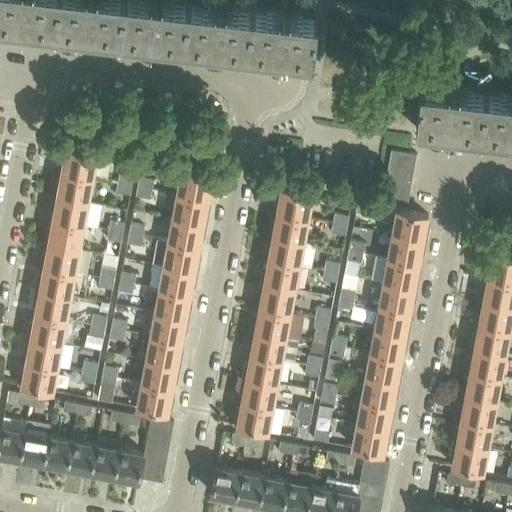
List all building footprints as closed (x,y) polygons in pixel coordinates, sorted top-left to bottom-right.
[(0,0),(0,19),(5,20),(55,26),(58,0),(0,0)] [(58,0),(55,26),(120,33),(123,0),(58,0)] [(123,0),(120,33),(134,35),(184,41),(189,3),(163,0),(123,0)] [(184,41),(249,48),(253,10),(189,3),(184,41)] [(249,48),(298,54),(312,56),(311,60),(312,60),(317,18),(253,10),(249,48)] [(485,92),(421,84),(416,127),(417,127),(417,123),(481,130),(485,92)] [(511,95),(485,92),(481,130),(511,133),(511,95)] [(94,174),(98,151),(65,145),(65,146),(62,145),(59,161),(62,161),(61,168),(94,174)] [(417,152),(413,151),(409,150),(391,147),(389,159),(414,164),(417,152)] [(414,164),(389,159),(386,171),(412,176),(414,164)] [(213,174),(213,173),(181,166),(176,190),(208,196),(210,189),(213,189),(213,188),(215,174),(213,174)] [(56,177),(54,191),(89,198),(94,174),(61,168),(59,177),(56,177)] [(120,169),(118,179),(132,181),(134,172),(120,169)] [(410,188),(412,176),(386,171),(384,183),(410,188)] [(138,182),(152,185),(154,175),(140,173),(138,182)] [(130,191),(132,181),(118,179),(116,188),(130,191)] [(152,185),(138,182),(136,192),(151,195),(152,185)] [(384,183),(382,194),(408,199),(410,188),(384,183)] [(309,214),(313,191),(281,185),(280,186),(277,186),(275,201),(278,202),(277,208),(309,214)] [(206,205),(208,196),(176,190),(172,214),(207,220),(210,206),(206,205)] [(53,208),(52,216),(85,222),(89,198),(54,191),(50,208),(53,208)] [(369,212),(371,202),(357,199),(355,209),(369,212)] [(426,221),(428,213),(396,207),(392,230),(427,237),(429,222),(426,221)] [(272,217),(269,232),(304,238),(305,238),(309,214),(277,208),(275,218),(272,217)] [(333,219),(347,222),(349,212),(335,209),(333,219)] [(172,214),(167,238),(199,244),(201,236),(204,237),(207,220),(172,214)] [(85,222),(52,216),(50,224),(47,224),(45,239),(80,246),(85,222)] [(111,217),(109,226),(123,229),(125,219),(111,217)] [(332,229),(346,231),(347,222),(333,219),(332,229)] [(145,223),(131,221),(129,230),(143,233),(145,223)] [(121,239),(123,229),(109,226),(107,236),(121,239)] [(143,233),(129,230),(127,240),(142,243),(143,233)] [(392,230),(387,254),(419,260),(420,253),(424,253),(427,237),(392,230)] [(269,249),(268,256),(300,262),(304,238),(269,232),(266,248),(269,249)] [(157,236),(153,260),(154,260),(163,261),(198,268),(201,253),(197,252),(199,244),(167,238),(157,236)] [(350,237),(348,247),(362,250),(364,240),(350,237)] [(44,255),(43,263),(76,270),(80,246),(45,239),(42,255),(44,255)] [(362,250),(348,247),(346,257),(347,257),(360,259),(362,250)] [(489,265),(487,273),(511,277),(511,252),(491,249),(491,250),(488,250),(485,265),(489,265)] [(417,269),(419,260),(387,254),(383,278),(418,285),(421,269),(417,269)] [(263,264),(260,280),(295,286),(300,262),(268,256),(266,265),(263,264)] [(326,257),(324,267),(338,270),(340,260),(326,257)] [(163,261),(158,285),(190,291),(192,283),(195,284),(198,268),(163,261)] [(76,270),(43,263),(41,271),(39,271),(36,287),(81,295),(86,272),(76,270)] [(102,264),(100,274),(114,277),(116,267),(102,264)] [(323,277),(337,279),(338,270),(324,267),(323,277)] [(136,271),(122,268),(120,278),(134,281),(136,271)] [(344,271),(339,295),(353,297),(358,274),(344,271)] [(482,281),(480,296),(511,301),(511,277),(487,273),(486,281),(482,281)] [(112,287),(114,277),(100,274),(98,284),(112,287)] [(134,281),(120,278),(118,288),(133,291),(134,281)] [(383,278),(378,302),(410,308),(411,300),(415,300),(418,285),(383,278)] [(261,296),(259,304),(291,310),(295,286),(260,280),(257,295),(261,296)] [(189,299),(190,291),(158,285),(154,309),(189,316),(192,300),(189,299)] [(34,311),(67,317),(77,319),(81,295),(36,287),(33,302),(36,302),(34,311)] [(353,297),(339,295),(337,304),(338,304),(351,307),(353,297)] [(480,313),(478,320),(511,326),(511,319),(511,301),(480,296),(477,312),(480,313)] [(408,316),(410,308),(378,302),(374,326),(409,333),(412,316),(408,316)] [(254,311),(251,327),(287,334),(299,336),(300,336),(304,313),(291,310),(259,304),(257,312),(254,311)] [(317,305),(315,315),(329,317),(331,308),(317,305)] [(154,309),(149,333),(181,339),(183,330),(186,331),(189,316),(154,309)] [(30,318),(27,335),(62,341),(67,317),(34,311),(33,319),(30,318)] [(93,312),(91,322),(105,325),(107,315),(93,312)] [(314,324),(328,327),(329,317),(315,315),(314,324)] [(127,319),(113,316),(111,326),(125,329),(127,319)] [(474,328),(471,344),(506,350),(511,326),(478,320),(477,328),(474,328)] [(104,334),(105,325),(91,322),(89,332),(104,334)] [(125,329),(111,326),(109,336),(124,339),(125,329)] [(374,326),(369,349),(401,355),(402,347),(406,347),(409,333),(374,326)] [(250,351),(282,357),(286,334),(251,327),(248,342),(252,343),(250,351)] [(332,332),(330,342),(344,344),(346,335),(333,332),(332,332)] [(180,346),(181,339),(149,333),(145,357),(180,364),(183,347),(180,346)] [(27,350),(25,359),(58,365),(62,341),(27,335),(24,349),(27,350)] [(311,339),(309,348),(323,351),(325,341),(311,339)] [(343,354),(344,344),(330,342),(329,351),(343,354)] [(471,360),(469,368),(502,374),(506,350),(471,344),(468,359),(471,360)] [(399,363),(401,355),(369,349),(365,374),(400,380),(403,364),(399,363)] [(245,359),(242,374),(278,381),(290,383),(294,359),(282,357),(250,351),(249,359),(245,359)] [(308,352),(307,362),(320,364),(322,355),(308,352)] [(145,357),(140,381),(172,387),(174,377),(177,378),(180,364),(145,357)] [(328,358),(326,367),(339,369),(341,360),(328,358)] [(58,365),(25,359),(24,366),(21,365),(18,381),(53,388),(58,365)] [(84,360),(82,370),(97,372),(98,363),(84,360)] [(305,371),(319,374),(320,364),(307,362),(305,371)] [(104,364),(102,374),(116,377),(118,367),(104,364)] [(326,367),(324,376),(337,378),(339,369),(326,367)] [(465,375),(462,391),(497,398),(502,374),(469,368),(468,376),(465,375)] [(95,382),(97,372),(82,370),(80,379),(95,382)] [(112,399),(116,377),(102,374),(98,396),(112,399)] [(241,398),(273,404),(278,381),(242,374),(239,390),(242,390),(241,398)] [(397,395),(400,380),(365,374),(361,396),(392,402),(394,394),(397,395)] [(324,379),(322,389),(336,391),(338,382),(324,379)] [(171,393),(172,387),(140,381),(136,404),(171,410),(174,394),(171,393)] [(15,400),(30,402),(32,392),(17,389),(15,400)] [(322,389),(320,398),(334,401),(336,391),(322,389)] [(462,407),(460,416),(493,422),(497,398),(462,391),(459,406),(462,407)] [(45,395),(32,392),(30,402),(43,405),(45,395)] [(361,396),(356,422),(391,428),(394,411),(391,410),(392,402),(361,396)] [(65,398),(63,409),(77,411),(79,401),(65,398)] [(273,404),(241,398),(239,406),(236,406),(233,422),(269,428),(273,404)] [(300,399),(298,409),(312,412),(313,402),(300,399)] [(79,401),(77,411),(91,414),(93,404),(79,401)] [(112,407),(110,418),(124,420),(126,410),(112,407)] [(296,419),(310,421),(312,412),(298,409),(296,419)] [(126,410),(124,420),(138,423),(140,412),(126,410)] [(1,423),(0,426),(0,451),(20,455),(25,427),(26,418),(4,414),(2,423),(1,423)] [(150,414),(148,427),(171,431),(174,419),(150,414)] [(456,422),(453,439),(489,446),(493,422),(460,416),(459,423),(456,422)] [(388,442),(391,428),(356,422),(352,444),(383,450),(385,441),(388,442)] [(327,439),(329,429),(315,426),(313,437),(327,439)] [(48,432),(25,427),(20,455),(43,459),(48,432)] [(169,443),(171,431),(148,427),(146,439),(169,443)] [(233,430),(231,440),(245,443),(247,432),(233,430)] [(43,459),(67,464),(72,436),(48,432),(43,459)] [(261,435),(247,432),(245,443),(259,446),(261,435)] [(67,464),(92,468),(97,441),(72,436),(67,464)] [(167,455),(169,443),(146,439),(143,450),(167,455)] [(291,452),(293,441),(280,439),(278,449),(291,452)] [(484,469),(489,446),(453,439),(449,457),(453,458),(452,463),(484,469)] [(92,468),(116,473),(121,446),(97,441),(92,468)] [(308,444),(293,441),(291,452),(306,454),(308,444)] [(143,450),(121,446),(116,473),(138,477),(139,475),(141,462),(143,450)] [(325,458),(339,461),(341,450),(327,447),(325,458)] [(167,455),(143,450),(141,462),(165,466),(167,455)] [(355,453),(341,450),(339,461),(353,464),(355,453)] [(364,454),(362,467),(387,472),(389,459),(364,454)] [(162,479),(165,466),(141,462),(139,475),(162,479)] [(211,491),(233,495),(238,468),(216,463),(211,491)] [(385,483),(387,472),(362,467),(360,479),(385,483)] [(233,495),(258,500),(263,472),(238,468),(233,495)] [(446,480),(460,483),(462,473),(448,470),(446,480)] [(263,472),(258,500),(282,504),(287,477),(263,472)] [(476,475),(462,473),(460,483),(474,486),(476,475)] [(311,482),(306,509),(323,511),(329,511),(336,476),(327,474),(325,484),(311,482)] [(336,476),(329,511),(354,511),(356,503),(358,491),(359,490),(358,490),(360,481),(336,476)] [(287,477),(282,504),(306,509),(311,482),(287,477)] [(382,495),(385,483),(360,479),(360,481),(358,490),(359,490),(358,491),(382,495)] [(493,489),(507,492),(509,482),(495,479),(493,489)] [(358,491),(356,503),(380,508),(382,495),(358,491)] [(379,511),(380,508),(356,503),(354,511),(379,511)]
